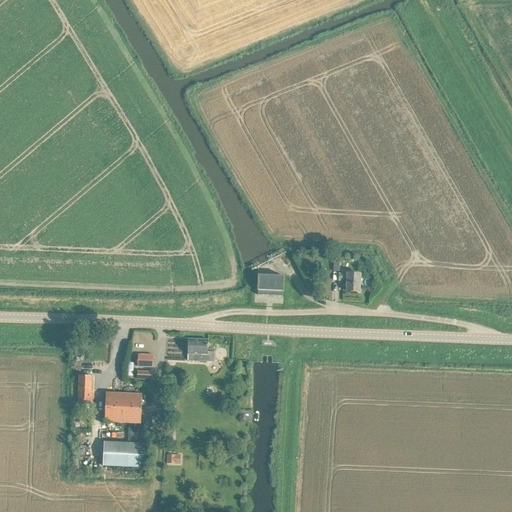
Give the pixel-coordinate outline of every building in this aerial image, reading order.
[(359,292),(360,275),(347,274),(347,275),(339,275),(339,280),(347,281),(346,291),(359,292)] [(283,292),(283,289),(284,276),(258,275),(257,291),(258,291),(258,295),(282,296),(282,292),(283,292)] [(214,361),(214,352),(208,352),(208,340),(188,339),(188,349),(187,354),(188,354),(188,361),(214,361)] [(153,367),(153,355),(138,355),(138,367),(153,367)] [(152,381),(153,372),(138,372),(138,380),(152,381)] [(93,405),(94,392),(91,392),(91,376),(79,376),(78,404),(93,405)] [(140,424),(141,405),(142,395),(106,393),(104,422),(140,424)] [(145,443),(134,443),(128,443),(104,441),(103,466),(144,468),(145,443)] [(167,455),(167,464),(180,464),(180,455),(167,455)] [(185,475),(186,466),(175,465),(175,474),(185,475)]
